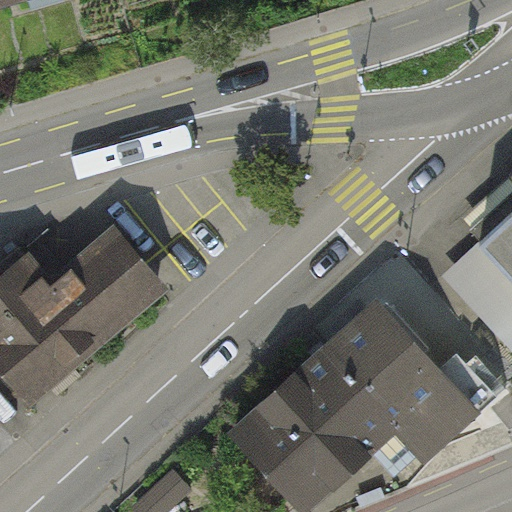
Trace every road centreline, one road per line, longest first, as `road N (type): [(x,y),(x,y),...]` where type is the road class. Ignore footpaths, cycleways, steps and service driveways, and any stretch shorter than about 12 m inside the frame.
road 1 (secondary): [(31,511),(491,93)]
road 2 (primary): [(504,0),(195,104),(159,129)]
road 3 (primary): [(159,129),(198,135),(294,119),(380,120),(491,93)]
road 4 (primary): [(159,129),(0,176)]
